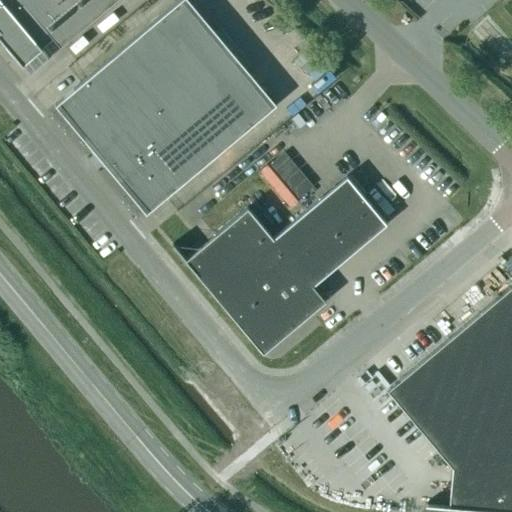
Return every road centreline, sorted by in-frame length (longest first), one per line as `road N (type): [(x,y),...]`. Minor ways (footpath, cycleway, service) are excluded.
road 1 (unclassified): [(511,212),(311,380),(286,390),(261,387),(242,375),(0,87)]
road 2 (tertiary): [(204,511),(0,277)]
road 3 (unclassified): [(511,164),(345,0)]
